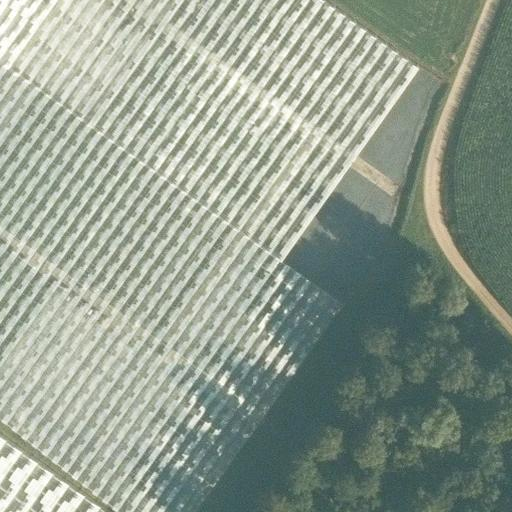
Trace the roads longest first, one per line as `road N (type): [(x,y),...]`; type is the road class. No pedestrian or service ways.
road 1 (track): [(431,216),(442,126),(494,0)]
road 2 (track): [(511,326),(443,251),(431,216)]
